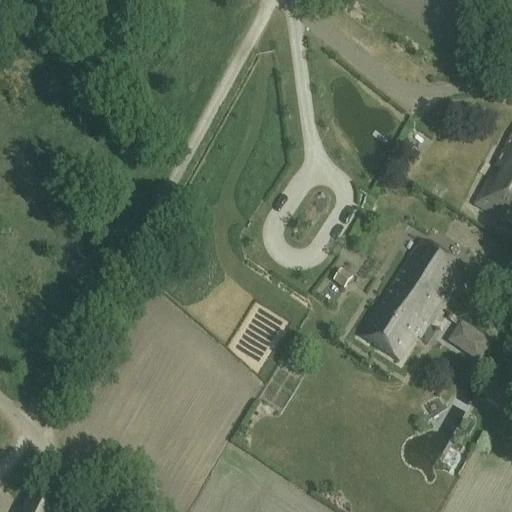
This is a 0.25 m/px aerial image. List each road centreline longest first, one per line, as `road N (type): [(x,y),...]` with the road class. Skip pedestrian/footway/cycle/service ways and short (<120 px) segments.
road 1 (track): [(28,428),(271,0)]
road 2 (unclassified): [(494,101),(397,89),(292,0)]
road 3 (track): [(72,511),(54,464),(0,399)]
